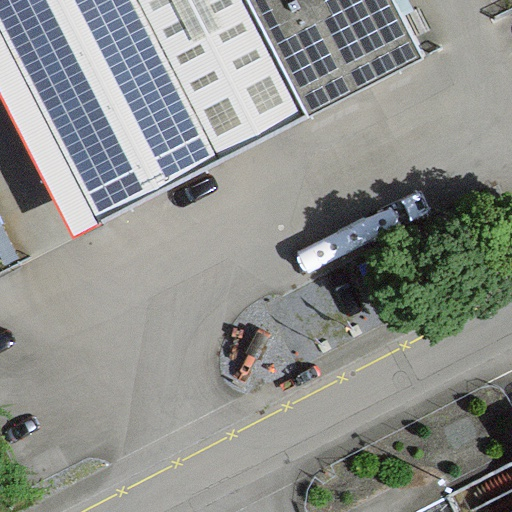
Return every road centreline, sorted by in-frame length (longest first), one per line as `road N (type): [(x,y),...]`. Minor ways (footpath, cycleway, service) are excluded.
road 1 (residential): [(128,511),(511,314)]
road 2 (unknown): [(202,0),(390,376)]
